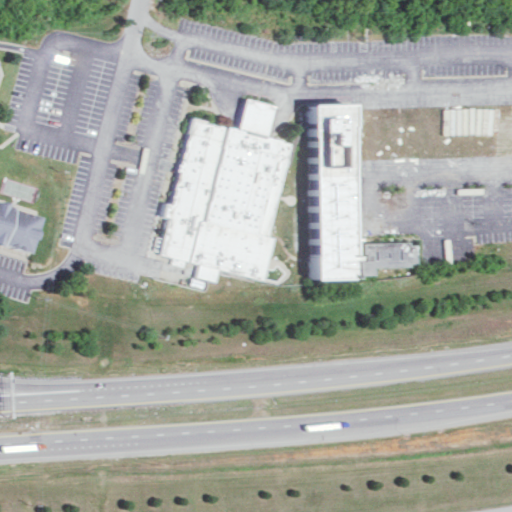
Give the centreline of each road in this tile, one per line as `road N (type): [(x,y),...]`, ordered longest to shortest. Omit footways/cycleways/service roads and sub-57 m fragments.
road 1 (motorway): [(511,354),(0,403)]
road 2 (motorway): [(0,439),(230,425),(511,393)]
